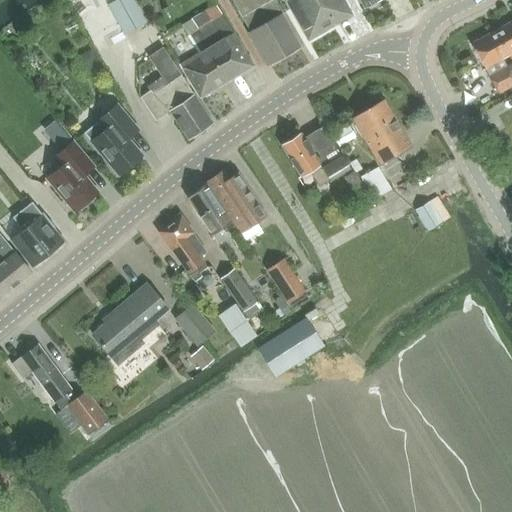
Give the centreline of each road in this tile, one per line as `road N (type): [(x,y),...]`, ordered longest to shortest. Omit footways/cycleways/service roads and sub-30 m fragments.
road 1 (tertiary): [(0,325),(257,112),(359,56),(420,53)]
road 2 (tertiary): [(511,238),(425,81),(420,53)]
